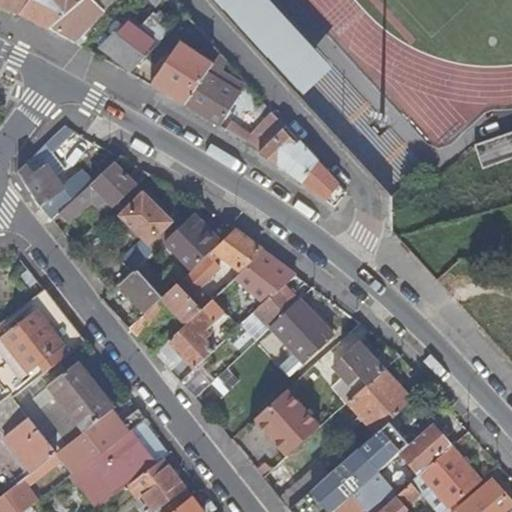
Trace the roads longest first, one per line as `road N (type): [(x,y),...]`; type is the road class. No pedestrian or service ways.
road 1 (residential): [(0,203),(62,266),(252,511)]
road 2 (secondary): [(60,75),(233,177),(351,262)]
road 3 (residential): [(188,0),(370,200),(370,234),(351,262)]
road 4 (secondary): [(351,262),(511,420)]
